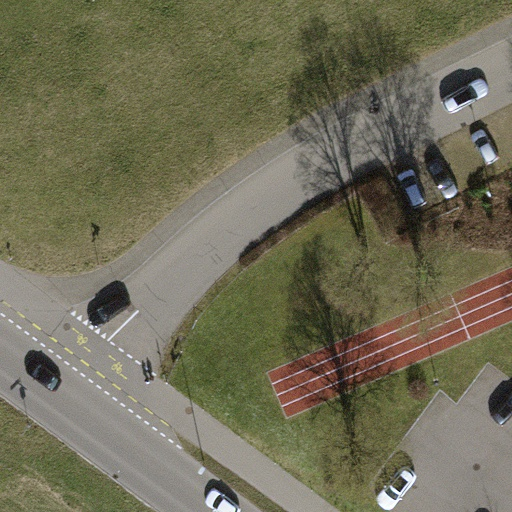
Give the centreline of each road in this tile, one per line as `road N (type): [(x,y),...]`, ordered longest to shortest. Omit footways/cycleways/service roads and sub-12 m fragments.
road 1 (unclassified): [(64,398),(211,243),(377,134),(511,68)]
road 2 (tertiary): [(64,398),(215,511)]
